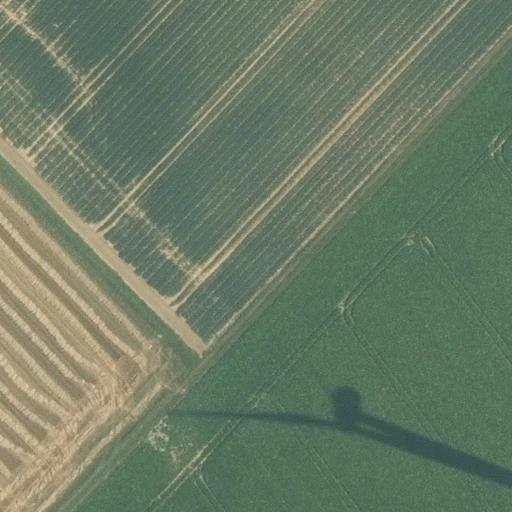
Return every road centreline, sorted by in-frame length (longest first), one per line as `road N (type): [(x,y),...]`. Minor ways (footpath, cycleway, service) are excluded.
road 1 (track): [(0,162),(203,363),(511,39)]
road 2 (track): [(61,511),(203,363)]
